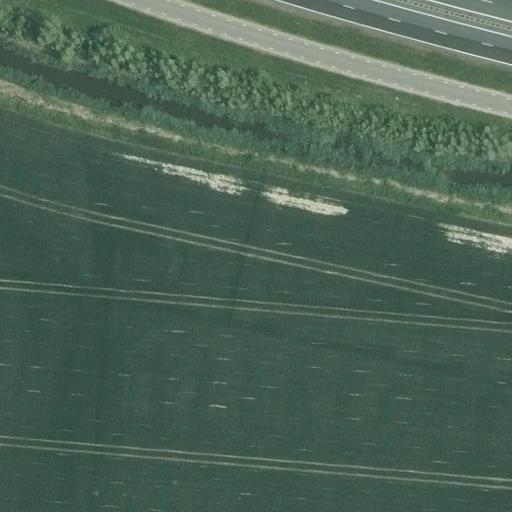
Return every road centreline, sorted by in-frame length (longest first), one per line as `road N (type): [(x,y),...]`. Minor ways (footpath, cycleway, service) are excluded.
road 1 (tertiary): [(140,0),(511,107)]
road 2 (trunk): [(322,0),(511,52)]
